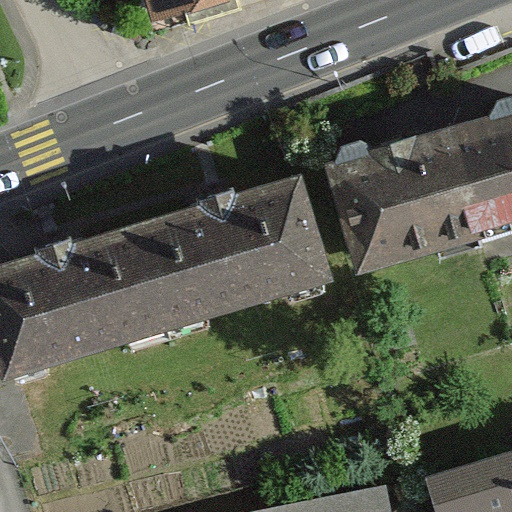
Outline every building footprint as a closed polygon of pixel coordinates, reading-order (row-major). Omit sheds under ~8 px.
[(352,260),(511,212),(511,95),(321,152),(352,260)] [(301,150),(136,201),(171,307),(334,253),(301,150)] [(0,243),(0,358),(171,307),(136,201),(0,243)] [(511,511),(511,443),(422,471),(434,511),(511,511)] [(386,511),(380,482),(239,511),(386,511)]
